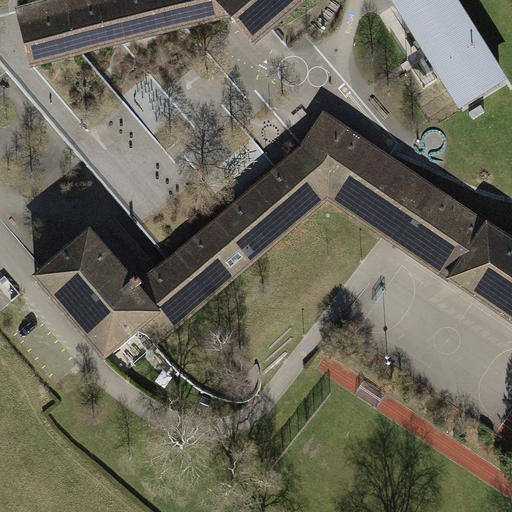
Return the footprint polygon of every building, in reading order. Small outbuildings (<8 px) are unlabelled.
[(306,0),(57,0),(0,14),(0,43),(5,43),(10,70),(173,258),(223,216),(85,55),(230,16),(254,44),(306,0)] [(448,0),(395,0),(464,109),(502,85),(448,0)] [(374,147),(325,112),(302,149),(223,216),(173,258),(142,287),(137,282),(133,286),(173,332),(328,199),(334,204),(374,147)] [(397,247),(438,189),(388,156),(374,147),(334,204),(388,240),(397,247)] [(511,238),(438,189),(397,247),(511,324),(511,238)] [(156,347),(173,332),(133,286),(89,235),(36,281),(105,361),(138,332),(147,336),(156,347)]
